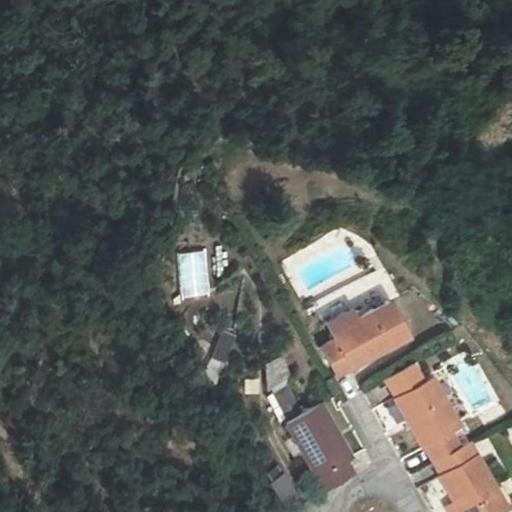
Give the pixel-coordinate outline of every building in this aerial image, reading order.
[(331,322),(340,337),(327,344),(347,376),(416,334),(395,300),(363,320),(355,306),(331,322)] [(218,381),(234,335),(219,330),(203,376),(218,381)] [(281,356),(259,365),(270,390),(292,381),(281,356)] [(419,363),(392,379),(399,390),(426,376),(419,363)] [(428,382),(426,376),(399,390),(402,396),(428,382)] [(450,431),(460,425),(434,379),(428,382),(402,396),(420,425),(412,430),(422,446),(426,443),(439,464),(461,451),(450,431)] [(287,385),(265,397),(277,420),(299,408),(287,385)] [(283,425),(322,493),(353,476),(347,466),(354,462),(321,404),(283,425)] [(506,511),(509,511),(472,446),(461,451),(439,464),(446,475),(442,477),(462,511),(506,511)] [(269,482),(285,507),(300,498),(283,473),(269,482)]
